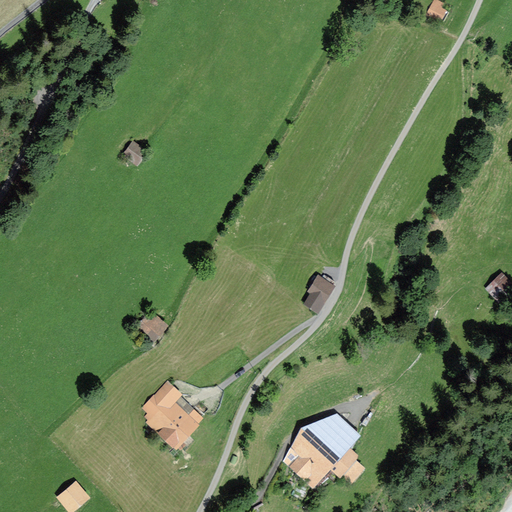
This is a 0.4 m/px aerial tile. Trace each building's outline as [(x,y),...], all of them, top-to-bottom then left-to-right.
[(448,12),(443,9),(446,4),(438,0),(430,15),(443,21),(448,12)] [(133,144),(127,154),(138,161),(145,152),(133,144)] [(502,275),(490,287),(499,297),(511,285),(502,275)] [(306,304),(317,310),(333,283),(321,276),(311,292),(313,293),(306,304)] [(135,327),(140,332),(137,334),(147,343),(165,323),(155,314),(148,313),(135,327)] [(171,400),(176,395),(165,384),(144,408),(148,413),(146,415),(176,444),(197,421),(190,414),(195,409),(188,403),(182,410),(171,400)] [(314,476),(330,459),(346,471),(348,470),(353,475),(364,462),(355,454),(358,452),(358,447),(336,428),(341,423),(333,415),(328,421),(324,417),(308,424),(295,439),(299,443),(290,453),(295,457),(294,459),(314,476)] [(77,483),(61,496),(71,508),(87,495),(77,483)]
